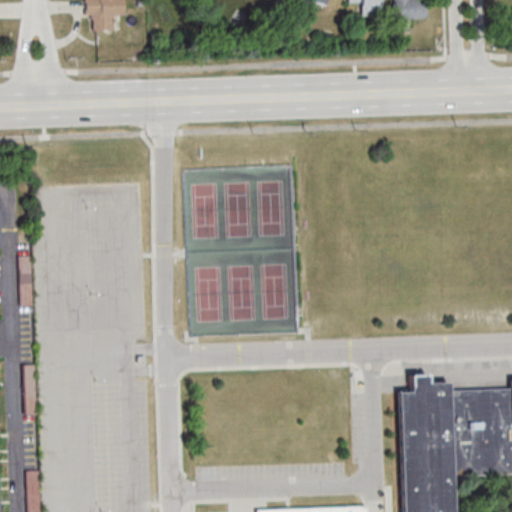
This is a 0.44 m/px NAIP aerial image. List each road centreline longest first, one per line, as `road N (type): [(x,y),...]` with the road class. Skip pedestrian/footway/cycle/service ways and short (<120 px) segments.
road 1 (secondary): [(477,92),(0,106)]
road 2 (residential): [(169,357),(511,343)]
road 3 (residential): [(164,102),(169,357)]
road 4 (residential): [(173,511),(169,357)]
